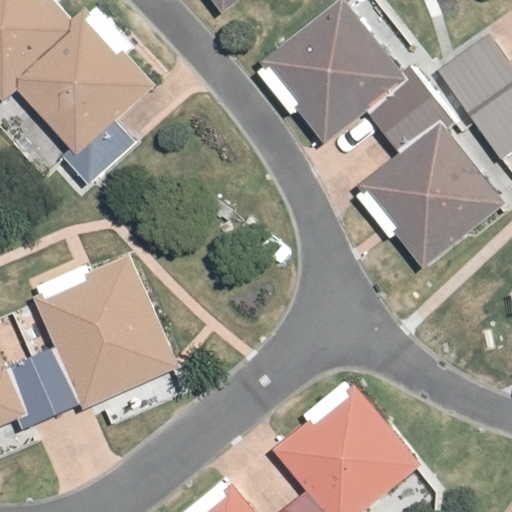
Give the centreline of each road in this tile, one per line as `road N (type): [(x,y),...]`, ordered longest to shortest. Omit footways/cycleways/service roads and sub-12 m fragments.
road 1 (residential): [(151,0),(256,118),(305,196),(357,324)]
road 2 (residential): [(92,511),(142,486),(272,379),(357,324)]
road 3 (residential): [(357,324),(441,388),(511,414)]
